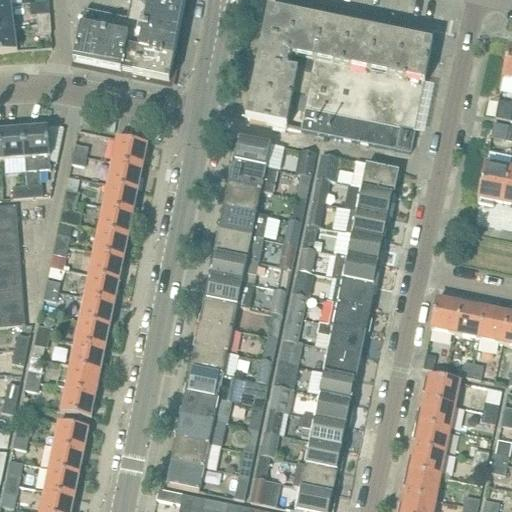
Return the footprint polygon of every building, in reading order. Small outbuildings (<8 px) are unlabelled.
[(132,0),(127,22),(116,73),(140,78),(168,84),(184,0),(132,0)] [(49,3),(29,5),(30,18),(37,17),(37,27),(50,26),(49,3)] [(0,7),(0,30),(14,29),(11,6),(0,7)] [(85,12),(73,64),(116,73),(127,22),(85,12)] [(269,16),(261,53),(300,61),(314,64),(311,78),(297,75),(293,95),(289,112),(286,129),(300,133),(409,155),(413,134),(412,133),(422,85),(429,49),(406,44),(405,48),(400,47),(400,43),(352,33),(351,37),(345,36),(346,32),(298,22),(297,26),(291,24),(292,21),(269,16)] [(50,26),(37,27),(38,37),(51,36),(50,26)] [(0,54),(17,53),(14,29),(0,30),(0,54)] [(509,48),(503,80),(511,82),(511,45),(510,48),(509,48)] [(252,97),(247,121),(286,129),(289,112),(293,95),(297,75),(311,78),(314,64),(300,61),(261,53),(253,91),(257,92),(256,98),(252,97)] [(47,130),(23,132),(25,161),(26,175),(39,174),(50,173),(50,163),(57,164),(64,130),(54,129),(47,130)] [(0,151),(1,163),(25,161),(23,132),(0,133),(0,151)] [(237,140),(233,164),(266,170),(270,147),(237,140)] [(116,141),(111,165),(143,171),(147,148),(116,141)] [(73,157),(86,160),(88,150),(75,147),(73,157)] [(316,157),(302,153),(297,177),(311,180),(316,157)] [(84,169),(86,160),(73,157),(71,166),(84,169)] [(322,158),(317,182),(327,184),(335,185),(340,162),(332,160),(322,158)] [(233,164),(228,187),(261,193),(273,196),(277,173),(266,170),(233,164)] [(510,169),(485,164),(478,202),(478,205),(493,208),(494,205),(502,206),(510,169)] [(138,194),(143,171),(111,165),(106,187),(138,194)] [(350,188),(361,191),(394,197),(399,174),(355,165),(350,188)] [(511,169),(510,169),(502,206),(510,208),(509,212),(511,212),(511,169)] [(39,174),(26,175),(27,188),(28,200),(42,199),(41,187),(40,187),(39,174)] [(311,180),(297,177),(300,178),(295,201),(307,203),(311,180)] [(323,207),(327,184),(317,182),(312,205),(323,207)] [(133,216),(138,194),(106,187),(102,210),(133,216)] [(228,187),(223,210),(256,216),(261,193),(228,187)] [(28,200),(27,188),(12,189),(13,201),(28,200)] [(389,220),(394,197),(361,191),(356,214),(389,220)] [(64,202),(77,205),(79,195),(66,192),(64,202)] [(307,203),(295,201),(291,224),(302,226),(307,203)] [(75,214),(77,205),(64,202),(62,211),(75,214)] [(312,205),(308,228),(318,230),(323,207),(312,205)] [(0,220),(17,220),(16,208),(0,208),(0,220)] [(129,239),(133,216),(102,210),(97,233),(129,239)] [(223,210),(218,233),(251,239),(263,242),(263,241),(267,222),(268,219),(256,216),(223,210)] [(350,212),(346,235),(351,237),(384,243),(389,220),(356,214),(350,212)] [(17,220),(0,220),(0,232),(18,232),(17,220)] [(302,226),(291,224),(286,247),(297,249),(302,226)] [(315,243),(318,230),(308,228),(303,251),(313,253),(315,243)] [(18,232),(0,232),(0,245),(18,244),(18,232)] [(124,262),(129,239),(97,233),(92,255),(124,262)] [(218,233),(214,256),(258,265),(263,242),(251,239),(218,233)] [(54,247),(67,250),(69,240),(56,237),(54,247)] [(380,266),(384,243),(351,237),(347,260),(380,266)] [(315,243),(313,253),(320,254),(322,245),(315,243)] [(18,244),(0,245),(0,257),(19,256),(18,244)] [(65,259),(67,250),(54,247),(53,257),(65,259)] [(297,249),(286,247),(281,270),(293,272),(297,249)] [(309,276),(313,253),(303,251),(298,274),(309,276)] [(119,284),(124,262),(92,255),(88,278),(119,284)] [(19,256),(0,257),(0,269),(20,268),(19,256)] [(214,256),(209,279),(242,286),(244,273),(256,276),(258,265),(214,256)] [(329,280),(336,282),(375,290),(380,266),(347,260),(334,257),(329,280)] [(20,268),(0,269),(0,281),(21,280),(20,268)] [(293,272),(281,270),(276,293),(288,295),(293,272)] [(298,274),(294,297),(304,299),(309,276),(298,274)] [(115,307),(119,284),(88,278),(83,300),(115,307)] [(209,279),(204,302),(237,309),(249,311),(254,288),(242,286),(209,279)] [(21,280),(0,281),(0,293),(22,292),(21,280)] [(336,282),(331,305),(333,305),(370,313),(375,290),(336,282)] [(45,293),(58,295),(60,286),(47,283),(45,293)] [(22,292),(0,293),(0,305),(23,304),(22,292)] [(56,305),(58,295),(45,293),(43,302),(56,305)] [(288,295),(276,293),(272,316),(283,318),(288,295)] [(299,322),(304,299),(294,297),(289,320),(299,322)] [(437,301),(431,332),(455,337),(462,302),(446,299),(446,302),(437,301)] [(110,330),(115,307),(83,300),(78,323),(110,330)] [(204,302),(200,325),(233,332),(237,309),(204,302)] [(455,337),(478,342),(485,310),(477,309),(477,305),(462,302),(455,337)] [(23,304),(0,305),(0,306),(2,330),(25,328),(23,304)] [(333,305),(328,328),(366,336),(368,336),(372,313),(370,313),(333,305)] [(493,312),(485,310),(478,342),(502,347),(509,312),(493,309),(493,312)] [(502,347),(511,349),(511,312),(509,312),(502,347)] [(283,318),(272,316),(267,339),(279,341),(283,318)] [(289,320),(284,343),(295,345),(299,322),(289,320)] [(105,352),(110,330),(78,323),(74,346),(105,352)] [(200,325),(195,348),(228,355),(233,332),(200,325)] [(328,352),(361,359),(366,336),(328,328),(319,326),(317,337),(330,340),(328,352)] [(36,338),(49,341),(51,331),(38,328),(36,338)] [(26,355),(29,340),(17,338),(14,352),(26,355)] [(47,350),(49,341),(36,338),(34,348),(47,350)] [(279,341),(267,339),(262,362),(274,364),(279,341)] [(284,343),(280,366),(290,368),(298,370),(303,347),(295,345),(284,343)] [(101,375),(105,352),(74,346),(69,368),(101,375)] [(195,348),(190,371),(223,378),(228,355),(195,348)] [(26,355),(14,352),(11,367),(23,369),(26,355)] [(323,375),(356,382),(361,359),(328,352),(323,375)] [(435,359),(425,357),(423,371),(432,373),(435,359)] [(274,364),(262,362),(258,385),(269,387),(274,364)] [(461,379),(470,381),(473,367),(464,365),(461,379)] [(280,366),(275,389),(285,391),(293,393),(296,380),(298,370),(290,368),(280,366)] [(470,381),(480,383),(483,369),(473,367),(470,381)] [(96,398),(101,375),(69,368),(64,391),(96,398)] [(190,371),(185,394),(229,403),(233,381),(223,378),(190,371)] [(28,373),(26,383),(39,386),(41,376),(28,373)] [(356,382),(323,375),(319,398),(351,405),(356,382)] [(424,403),(456,409),(461,385),(428,378),(428,379),(425,378),(422,394),(425,395),(424,403)] [(26,383),(25,393),(37,395),(39,386),(26,383)] [(269,387),(258,385),(253,408),(265,410),(269,387)] [(7,387),(4,401),(16,404),(19,389),(7,387)] [(275,389),(270,412),(281,415),(285,415),(290,416),(294,393),(293,393),(285,391),(275,389)] [(91,421),(96,398),(64,391),(60,414),(91,421)] [(185,394),(181,417),(226,426),(227,426),(232,405),(228,404),(229,403),(185,394)] [(354,405),(351,405),(319,398),(314,421),(347,428),(349,428),(354,405)] [(16,404),(4,401),(1,416),(13,418),(16,404)] [(451,433),(456,409),(424,403),(422,411),(419,410),(415,426),(451,433)] [(496,418),(498,408),(484,405),(482,415),(496,418)] [(265,410),(253,408),(248,431),(260,433),(265,410)] [(511,410),(504,409),(502,419),(511,420),(511,410)] [(270,412),(266,435),(276,438),(280,438),(280,437),(285,415),(281,415),(270,412)] [(494,427),(496,418),(482,415),(480,424),(494,427)] [(181,417),(176,440),(209,447),(221,449),(222,449),(226,426),(181,417)] [(309,444),(342,451),(347,428),(314,421),(300,418),(298,431),(311,433),(309,444)] [(511,420),(502,419),(500,428),(511,430),(511,420)] [(84,456),(89,432),(57,426),(53,449),(84,456)] [(446,456),(451,433),(415,426),(412,441),(416,442),(414,450),(446,456)] [(29,434),(17,431),(15,441),(27,444),(29,434)] [(260,433),(248,431),(244,454),(255,456),(260,433)] [(266,435),(261,459),(271,461),(275,461),(280,438),(276,438),(266,435)] [(176,440),(171,463),(204,470),(209,447),(176,440)] [(26,453),(27,444),(15,441),(13,451),(26,453)] [(342,451),(309,444),(305,467),(337,474),(340,475),(344,452),(342,451)] [(79,478),(84,456),(53,449),(48,472),(79,478)] [(409,457),(406,473),(441,480),(446,456),(414,450),(412,458),(409,457)] [(486,465),(488,455),(474,452),(472,462),(486,465)] [(255,456),(244,454),(239,477),(251,479),(255,456)] [(494,456),(492,466),(506,469),(508,459),(494,456)] [(261,459),(256,482),(266,484),(271,461),(261,459)] [(484,474),(486,465),(472,462),(470,471),(484,474)] [(7,477),(5,486),(18,489),(20,479),(23,466),(20,466),(10,463),(7,477)] [(199,493),(204,470),(171,463),(166,486),(199,493)] [(299,466),(294,489),(300,490),(335,498),(339,482),(336,482),(337,474),(305,467),(299,466)] [(492,466),(490,475),(504,478),(506,469),(492,466)] [(79,478),(48,472),(43,494),(75,501),(79,478)] [(436,503),(441,480),(406,473),(403,488),(406,489),(404,497),(436,503)] [(251,479),(239,477),(234,501),(246,503),(251,479)] [(256,482),(251,505),(263,507),(268,484),(266,484),(256,482)] [(3,496),(1,509),(14,511),(16,498),(18,489),(5,486),(3,496)] [(332,511),(335,498),(300,490),(295,511),(332,511)] [(156,502),(180,507),(182,497),(158,492),(156,502)] [(72,511),(75,501),(43,494),(39,511),(72,511)] [(202,511),(203,511),(205,501),(182,497),(180,507),(178,511),(202,511)] [(397,511),(434,511),(436,503),(404,497),(403,505),(399,504),(397,511)] [(476,511),(478,502),(464,499),(462,509),(476,511)] [(203,511),(226,511),(228,506),(205,501),(203,511)] [(484,503),(482,511),(497,511),(498,506),(484,503)]
